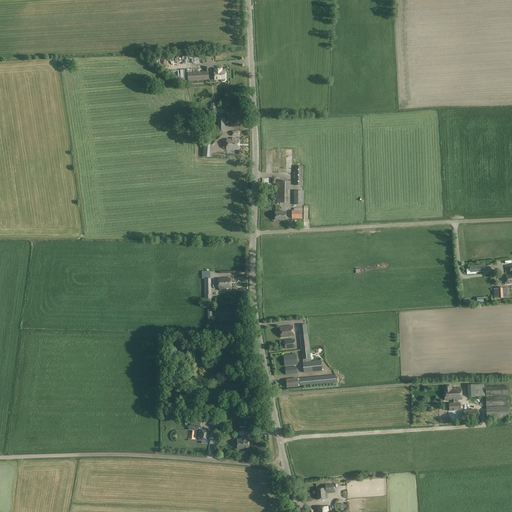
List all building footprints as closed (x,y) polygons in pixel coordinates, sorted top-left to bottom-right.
[(215,69),(215,72),(214,72),(215,80),(221,79),(221,80),(222,81),(223,81),(224,82),(224,81),(225,81),(226,80),(226,79),(226,71),(221,72),(221,69),(215,69)] [(209,72),(188,73),(189,81),(202,80),(209,80),(209,72)] [(239,140),(231,139),(227,139),(227,150),(239,150),(239,140)] [(294,166),(294,185),(303,186),(303,167),(294,166)] [(276,181),(276,184),(276,203),(289,203),(289,182),(276,181)] [(294,191),(294,205),(303,205),(303,191),(294,191)] [(294,210),(292,210),(292,219),(301,219),(301,209),(294,208),(294,210)] [(276,212),(276,220),(286,220),(286,213),(276,212)] [(470,268),(466,268),(467,274),(476,273),(476,270),(488,269),(488,263),(470,265),(470,268)] [(231,278),(219,278),(219,288),(231,288),(231,278)] [(504,288),(494,289),(495,299),(504,298),(504,288)] [(305,324),(297,324),(297,333),(306,332),(305,324)] [(293,326),(280,328),(282,337),(294,336),(293,326)] [(308,333),(300,334),(303,360),(311,359),(308,333)] [(294,339),(285,341),(286,349),(296,348),(294,339)] [(296,355),(285,356),(286,366),(297,365),(296,355)] [(321,360),(303,363),(304,373),(323,371),(321,360)] [(297,367),(285,368),(286,375),(297,374),(297,367)] [(300,378),(301,386),(301,387),(337,383),(336,375),(300,378)] [(299,386),(298,379),(287,380),(287,387),(299,386)] [(484,384),(468,385),(468,397),(484,396),(484,384)] [(507,386),(486,387),(486,396),(508,395),(507,386)] [(459,403),(459,400),(462,400),(461,388),(451,389),(451,387),(444,387),(445,400),(454,400),(454,403),(449,403),(450,411),(461,410),(461,403),(459,403)] [(508,397),(486,397),(486,407),(508,406),(508,397)] [(487,407),(487,415),(487,419),(509,419),(508,406),(487,407)] [(191,421),(190,428),(202,429),(203,421),(199,420),(198,422),(191,421)] [(239,428),(240,436),(241,436),(241,439),(237,439),(238,449),(250,449),(249,439),(249,436),(249,428),(246,428),(246,426),(240,427),(240,428),(239,428)] [(196,429),(195,440),(201,441),(201,443),(206,444),(206,441),(208,441),(209,431),(196,429)] [(325,488),(326,493),(334,492),(334,485),(326,486),(326,488),(325,488)] [(326,493),(325,488),(316,489),(317,500),(326,499),(326,493)]
